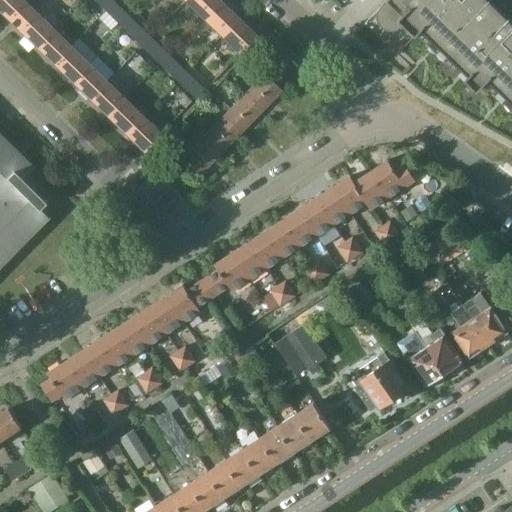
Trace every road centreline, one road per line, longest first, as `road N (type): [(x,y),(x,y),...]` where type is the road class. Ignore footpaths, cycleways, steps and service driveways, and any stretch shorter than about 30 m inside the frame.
road 1 (tertiary): [(511,374),(302,511)]
road 2 (unclassified): [(179,247),(0,73)]
road 3 (residential): [(179,247),(370,112)]
road 4 (residential): [(0,363),(179,247)]
road 5 (residential): [(511,197),(415,129),(370,112)]
road 6 (residential): [(370,112),(360,79),(280,0)]
